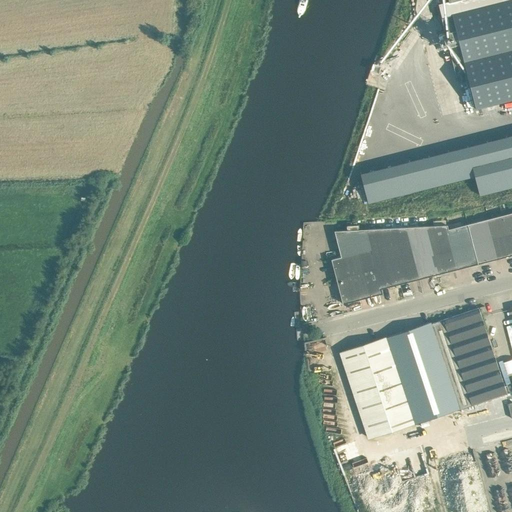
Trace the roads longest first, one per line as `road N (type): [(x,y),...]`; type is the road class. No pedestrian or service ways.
road 1 (unknown): [(424,0),(448,121),(470,130),(511,123)]
road 2 (unclassified): [(334,333),(511,284)]
